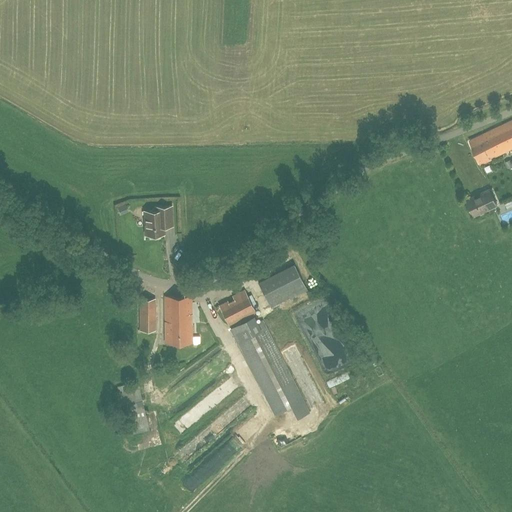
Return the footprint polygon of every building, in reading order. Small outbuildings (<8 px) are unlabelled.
[(511,120),(469,141),(480,165),(496,157),(495,156),(511,148),(511,120)] [(475,216),(498,206),(491,189),(468,199),(475,216)] [(173,227),(172,207),(156,208),(156,212),(146,212),(147,236),(164,235),(164,227),(173,227)] [(307,289),(294,265),(258,283),(271,308),(307,289)] [(237,321),(238,323),(256,313),(244,291),(232,297),(234,299),(228,302),(227,301),(219,305),(229,325),(237,321)] [(192,336),(193,297),(165,297),(165,343),(193,343),(194,344),(197,344),(199,343),(199,336),(192,336)] [(157,330),(157,299),(157,298),(140,298),(140,330),(157,330)] [(231,329),(274,414),(303,400),(263,321),(256,324),(253,317),(231,329)] [(353,372),(329,382),(332,388),(355,378),(353,372)] [(149,430),(138,382),(117,387),(130,435),(149,430)] [(282,427),(274,432),(284,447),(291,442),(282,427)] [(296,449),(303,455),(309,448),(301,442),(296,449)] [(268,452),(274,457),(278,451),(273,447),(268,452)]
